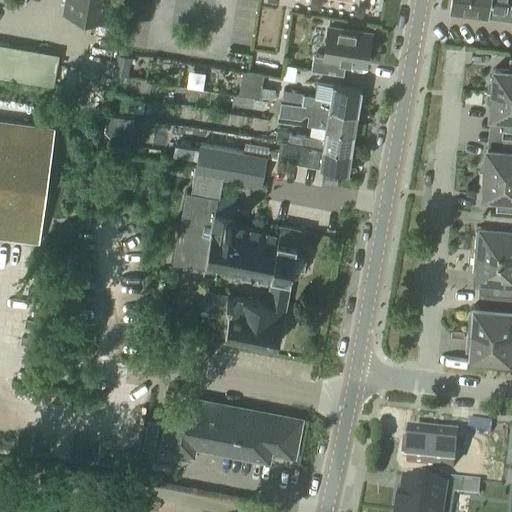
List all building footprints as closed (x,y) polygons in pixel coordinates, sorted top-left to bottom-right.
[(66,0),(65,12),(104,19),(107,0),(66,0)] [(452,0),(451,13),(487,17),(489,17),(511,19),(511,0),(507,0),(452,0)] [(313,54),(310,69),(343,75),(345,61),(365,64),(369,34),(328,28),(323,56),(313,54)] [(115,75),(128,77),(131,58),(118,56),(115,75)] [(485,92),(511,94),(511,57),(508,58),(507,70),(493,69),(492,81),(490,80),(488,84),(487,92),(485,92)] [(179,64),(177,82),(193,84),(196,67),(179,64)] [(283,90),(281,102),(314,107),(357,114),(361,89),(332,85),(315,82),(312,96),(303,94),(304,94),(283,90)] [(259,98),(272,100),(274,89),(267,88),(259,92),(259,98)] [(511,94),(485,92),(485,93),(487,93),(486,101),(488,105),(490,105),(489,117),(503,118),(502,130),(511,131),(511,94)] [(252,107),(254,97),(238,95),(233,94),(231,103),(252,107)] [(113,99),(112,107),(132,110),(133,103),(113,99)] [(281,102),(279,115),(301,119),(306,115),(309,115),(307,125),(311,125),(311,127),(325,129),(354,133),(357,114),(314,107),(281,102)] [(0,236),(38,242),(54,128),(0,120),(0,236)] [(289,133),(287,142),(296,144),(308,146),(322,148),(351,152),(354,133),(325,129),(311,127),(309,137),(291,134),(289,133)] [(478,172),(511,175),(511,138),(501,137),(500,150),(486,149),(485,160),(483,160),(480,163),(480,171),(478,171),(478,172)] [(277,159),(320,167),(320,168),(325,169),(348,172),(351,152),(322,148),(308,146),(296,144),(287,142),(280,141),(277,159)] [(200,143),(194,172),(221,177),(261,185),(261,184),(267,157),(200,143)] [(174,145),(172,157),(196,161),(198,149),(174,145)] [(326,171),(325,179),(336,181),(337,172),(326,171)] [(186,190),(172,262),(182,263),(204,268),(202,274),(203,274),(215,277),(216,272),(231,275),(230,278),(242,281),(243,276),(247,277),(246,282),(259,285),(260,280),(269,282),(265,303),(242,298),(242,297),(198,289),(195,303),(196,303),(229,310),(227,316),(224,334),(261,341),(260,345),(274,348),(275,344),(277,344),(279,337),(281,336),(282,329),(281,326),(291,272),(294,273),(303,270),(304,272),(306,270),(304,269),(306,258),(308,257),(308,256),(305,256),(299,251),(295,250),(299,230),(280,226),(278,234),(230,225),(233,214),(229,213),(226,214),(216,212),(216,210),(219,196),(219,193),(218,193),(221,177),(194,172),(190,191),(186,190)] [(511,211),(511,175),(478,172),(478,173),(480,173),(479,181),(481,184),(483,185),(482,197),(496,198),(494,210),(511,211)] [(475,233),(473,252),(511,255),(511,215),(490,214),(489,227),(479,227),(479,233),(475,233)] [(511,255),(473,252),(471,272),(475,272),(475,278),(494,280),(492,294),(511,295),(511,255)] [(466,332),(511,336),(511,295),(492,294),(483,293),(482,307),(472,306),(472,313),(468,312),(466,332)] [(511,336),(466,332),(464,351),(468,352),(468,358),(495,361),(495,365),(508,366),(508,362),(510,362),(511,345),(511,336)] [(306,420),(194,399),(190,418),(178,415),(178,417),(167,414),(167,417),(166,416),(159,450),(162,451),(161,455),(188,461),(189,455),(193,456),(195,446),(271,461),(272,453),(289,457),(287,467),(290,468),(299,422),(306,423),(306,420)] [(408,443),(404,442),(401,459),(406,459),(405,464),(450,470),(454,443),(409,438),(408,443)] [(398,490),(395,506),(399,507),(398,511),(449,511),(452,496),(461,496),(462,483),(414,477),(414,479),(416,479),(414,488),(402,486),(402,491),(398,490)]
